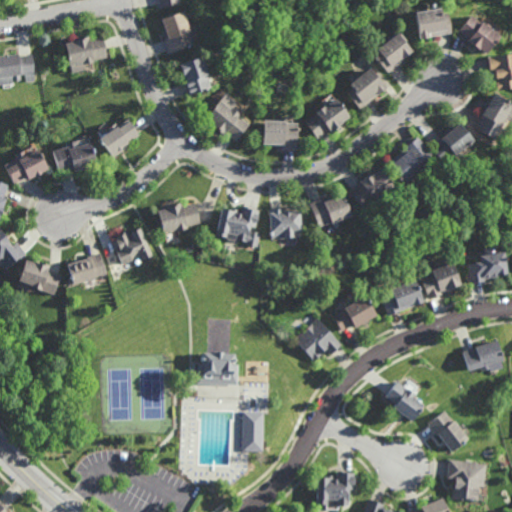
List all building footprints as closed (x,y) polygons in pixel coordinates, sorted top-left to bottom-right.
[(441,12),(448,11),(451,32),(428,36),(428,37),(419,38),(419,37),(414,11),(440,7),(441,12)] [(170,52),(165,38),(169,37),(163,18),(185,10),(192,31),(191,32),(195,44),(170,52)] [(481,22),(481,21),(485,24),(486,22),(493,28),(492,29),(499,35),(485,53),(479,49),(479,50),(466,40),(468,38),(457,30),(470,13),(481,22)] [(391,73),(376,54),(402,33),(413,46),(410,48),(412,50),(402,57),(404,59),(399,63),(400,65),(391,73)] [(108,57),(95,60),(95,62),(85,64),(86,70),(74,72),(73,65),(72,66),(67,43),(74,42),(73,40),(80,39),(80,38),(89,36),(90,39),(104,36),(108,57)] [(511,87),(497,90),(496,82),(494,82),(492,71),(489,72),(487,56),(511,52),(511,87)] [(20,55),(34,54),(36,72),(21,74),(22,80),(14,81),(13,75),(0,76),(0,55),(20,53),(20,55)] [(212,87),(190,95),(185,82),(188,81),(186,76),(185,76),(181,64),(203,57),(210,75),(208,75),(212,87)] [(391,89),(382,96),(381,95),(362,109),(349,92),(355,88),(352,84),(364,76),(363,75),(366,72),(367,73),(375,67),(391,89)] [(511,122),(504,118),(500,126),(507,129),(501,140),(494,136),(494,138),(476,128),(483,115),(481,115),(494,93),(511,103),(511,122)] [(353,117),(345,123),(346,124),(341,127),(342,128),(333,134),(330,130),(318,139),(306,122),(318,114),(317,113),(326,106),(327,107),(339,99),(353,117)] [(232,109),(233,108),(242,115),(241,117),(250,125),(237,140),(227,132),(224,136),(216,129),(217,128),(213,124),(206,118),(221,100),(232,109)] [(131,122),(141,136),(130,144),(132,147),(114,159),(101,139),(110,133),(108,130),(116,124),(118,127),(129,120),(131,122)] [(299,149),(282,149),(283,145),(264,145),(265,121),(287,122),(287,123),(300,123),(299,149)] [(455,155),(454,154),(443,162),(432,148),(442,140),(441,138),(460,123),(474,140),(455,155)] [(424,177),(417,184),(412,177),(402,185),(394,174),(397,172),(389,161),(404,149),(403,148),(418,136),(431,154),(425,159),(428,164),(419,171),(424,177)] [(82,147),(92,144),(98,167),(78,172),(77,168),(61,173),(55,152),(69,148),(68,144),(80,140),(82,147)] [(52,170),(44,174),(45,175),(38,178),(38,177),(31,181),(29,177),(15,184),(6,165),(18,158),(17,155),(26,150),(29,156),(41,150),(52,170)] [(395,187),(382,195),(384,198),(376,204),(374,201),(362,209),(350,191),(362,184),(361,181),(370,176),(371,178),(384,169),(395,187)] [(5,198),(8,200),(5,209),(6,209),(3,217),(2,216),(0,221),(0,182),(10,186),(5,198)] [(354,217),(333,225),(332,223),(319,228),(309,203),(324,198),(326,202),(345,194),(354,217)] [(202,223),(189,227),(189,230),(179,233),(178,231),(165,234),(159,212),(167,210),(167,209),(172,207),(182,204),(183,207),(197,203),(202,223)] [(256,228),(252,227),(251,231),(261,234),(257,247),(247,245),(247,242),(231,238),(232,234),(229,233),(228,238),(217,236),(223,209),(230,210),(230,208),(239,211),(239,212),(242,213),(244,206),(252,208),(252,210),(260,212),(256,228)] [(284,211),(293,211),(293,213),(302,212),(303,232),(301,232),(301,237),(295,237),(295,239),(272,239),(271,210),(284,210),(284,211)] [(154,257),(144,261),(142,257),(133,261),(134,262),(124,267),(118,252),(121,251),(116,239),(121,237),(121,236),(129,232),(131,236),(133,235),(132,234),(142,229),(154,257)] [(13,247),(18,243),(27,254),(6,271),(0,263),(0,231),(2,230),(6,236),(12,243),(11,244),(13,247)] [(496,253),(504,252),(507,275),(485,278),(486,281),(470,283),(467,264),(480,262),(479,256),(485,255),(484,248),(495,246),(496,253)] [(95,283),(92,284),(91,282),(77,287),(71,266),(91,260),(91,258),(102,254),(108,276),(96,279),(97,281),(95,282),(95,283)] [(36,264),(36,263),(42,265),(42,264),(53,267),(51,273),(63,277),(56,296),(44,292),(44,293),(33,289),(34,287),(20,282),(28,261),(36,264)] [(460,285),(428,298),(422,282),(424,282),(420,272),(445,262),(446,264),(451,262),(460,285)] [(413,306),(412,305),(387,315),(381,298),(391,294),(390,290),(414,280),(423,302),(413,306)] [(354,327),(353,325),(341,331),(332,316),(344,308),(342,306),(364,293),(376,314),(354,327)] [(342,344),(330,355),(325,349),(321,353),(321,354),(314,361),(306,352),(306,353),(303,350),(304,349),(294,338),(304,328),(308,323),(309,324),(317,317),(342,344)] [(491,368),(481,371),(480,366),(468,370),(462,351),(473,347),(473,345),(495,337),(502,358),(489,363),(491,368)] [(220,350),(232,351),(231,363),(238,363),(236,384),(198,381),(200,349),(211,350),(211,348),(220,348),(220,350)] [(411,421),(392,406),(394,403),(384,395),(396,380),(414,393),(412,396),(423,404),(411,421)] [(452,420),(453,419),(455,421),(455,420),(460,427),(460,428),(467,438),(450,451),(438,435),(436,436),(427,424),(445,410),(452,420)] [(263,451),(241,451),(242,411),(263,411),(263,451)] [(470,462),(470,461),(476,461),(476,462),(485,464),(482,486),(477,486),(476,490),(477,491),(477,496),(475,497),(475,500),(464,499),(464,500),(450,498),(451,486),(453,486),(454,479),(445,478),(448,459),(470,462)] [(352,489),(348,489),(347,505),(336,505),(337,500),(327,500),(327,505),(316,505),(316,499),(315,499),(316,476),(327,476),(327,475),(332,475),(332,478),(335,478),(336,470),(345,471),(353,472),(352,489)] [(415,511),(420,510),(418,506),(440,497),(446,511),(415,511)] [(391,511),(392,509),(398,511),(363,511),(368,499),(383,504),(382,507),(391,511)] [(0,511),(0,500),(8,508),(4,511),(0,511)]
